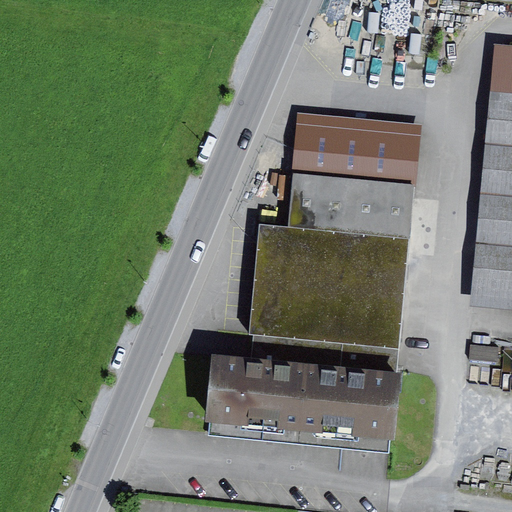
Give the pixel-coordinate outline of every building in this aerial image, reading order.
[(511,50),(496,49),(488,118),(511,120),(511,50)] [(299,113),(295,152),(419,163),(423,124),(299,113)] [(511,120),(488,118),(468,307),(511,311),(511,120)] [(254,337),(251,361),(397,377),(419,163),(295,152),(289,229),(258,226),(248,336),(254,337)] [(251,361),(214,357),(207,427),(301,437),(308,368),(251,361)] [(397,377),(308,368),(301,437),(396,447),(403,378),(397,377)]
